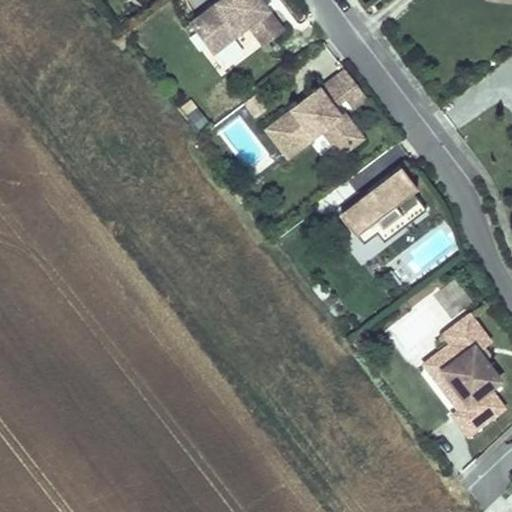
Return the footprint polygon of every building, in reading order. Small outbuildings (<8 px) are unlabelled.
[(282,30),(258,0),(221,0),(190,24),(213,53),(248,26),(262,45),(282,30)] [(366,98),(345,70),(331,81),(344,99),(352,108),(366,98)] [(331,81),(319,90),(333,109),(344,99),(331,81)] [(266,130),(287,157),(322,131),(340,155),(362,138),(343,113),(339,117),(333,109),(319,90),(266,130)] [(260,97),(246,107),(256,120),(270,110),(260,97)] [(211,125),(194,101),(182,109),(199,134),(211,125)] [(237,122),(223,133),(249,165),(263,154),(237,122)] [(401,170),(392,178),(397,185),(407,178),(401,170)] [(342,216),(363,244),(376,234),(400,216),(407,225),(426,210),(413,193),(417,190),(407,178),(397,185),(392,178),(342,216)] [(407,225),(400,216),(376,234),(383,243),(407,225)] [(391,267),(400,286),(415,279),(406,260),(391,267)] [(436,290),(445,317),(467,310),(458,283),(436,290)] [(469,316),(444,335),(451,345),(432,359),(455,389),(447,395),(459,411),(453,416),(467,435),(503,409),(489,390),(499,382),(484,362),(477,353),(483,349),(490,344),(469,316)] [(376,348),(366,335),(354,344),(365,357),(376,348)] [(490,358),(483,349),(477,353),(484,362),(490,358)] [(432,359),(424,365),(447,395),(455,389),(432,359)]
